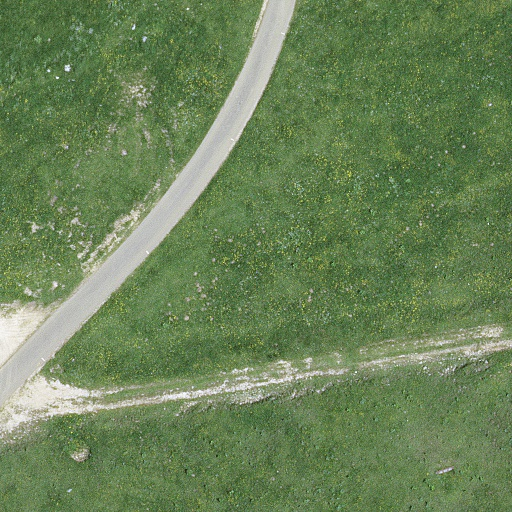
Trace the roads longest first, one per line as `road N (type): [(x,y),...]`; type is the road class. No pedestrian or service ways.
road 1 (track): [(0,402),(511,348)]
road 2 (unclassified): [(0,397),(182,205),(263,83),(294,0)]
